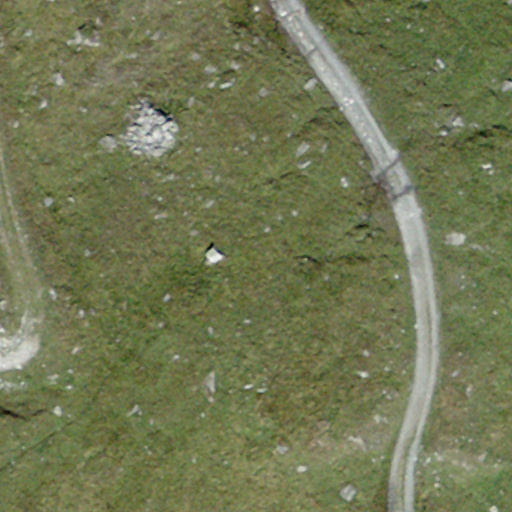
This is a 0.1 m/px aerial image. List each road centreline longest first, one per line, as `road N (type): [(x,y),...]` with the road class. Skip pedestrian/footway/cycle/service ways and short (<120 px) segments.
road 1 (track): [(282,0),(380,152),(413,234),(427,355),(398,511)]
road 2 (track): [(0,355),(33,346),(39,304),(0,169)]
